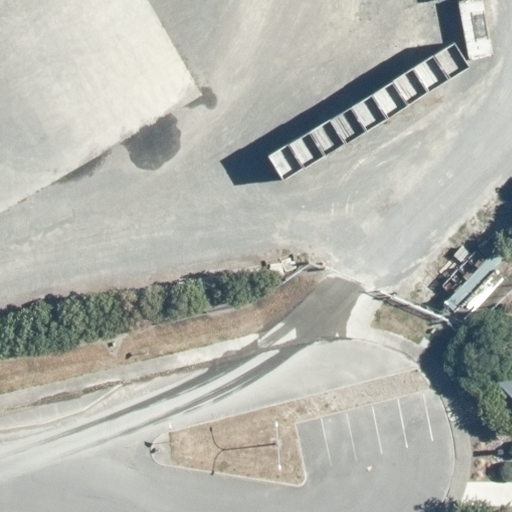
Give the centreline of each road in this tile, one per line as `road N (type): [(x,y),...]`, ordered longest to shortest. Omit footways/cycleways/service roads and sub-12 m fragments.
road 1 (residential): [(13,468),(314,345)]
road 2 (residential): [(209,511),(13,468)]
